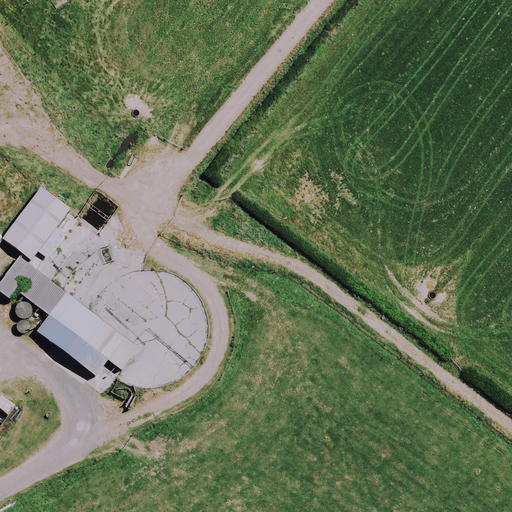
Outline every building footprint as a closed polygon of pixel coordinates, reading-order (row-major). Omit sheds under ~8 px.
[(69,212),(41,190),(2,241),(30,262),(37,253),(47,260),(64,237),(55,230),(69,212)] [(114,209),(100,199),(84,218),(98,229),(114,209)] [(21,286),(8,276),(0,287),(0,291),(11,300),(21,286)] [(137,352),(67,295),(37,332),(107,389),(120,373),(137,352)] [(0,318),(12,320),(15,303),(0,300),(0,318)] [(15,303),(12,320),(28,322),(30,305),(15,303)]
